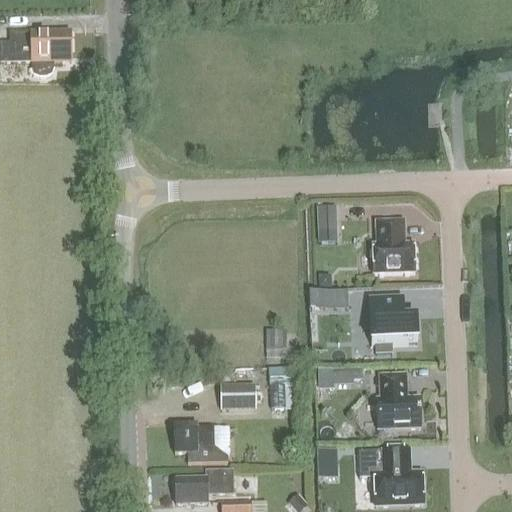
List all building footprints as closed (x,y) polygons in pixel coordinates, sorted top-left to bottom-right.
[(356,8),(355,0),(305,0),(306,11),(356,8)] [(0,65),(31,65),(31,71),(33,77),(39,79),(45,79),(51,77),(53,71),(53,65),(70,64),(70,34),(12,35),(12,45),(0,45),(0,65)] [(316,237),(334,236),(333,212),(315,213),(316,237)] [(403,241),(404,241),(404,225),(375,225),(375,249),(372,249),(373,278),(414,278),(413,248),(403,248),(403,241)] [(331,291),(330,279),(317,279),(318,292),(331,291)] [(401,294),(373,295),(374,313),(369,314),(370,342),(374,341),(375,349),(390,349),(390,341),(416,340),(415,312),(402,312),(401,294)] [(287,331),(266,332),(266,353),(287,353),(287,331)] [(403,403),(403,397),(405,397),(405,379),(379,380),(380,404),(376,404),(377,434),(420,432),(419,402),(403,403)] [(270,412),(295,411),(294,387),(269,388),(270,412)] [(219,389),(220,414),(255,414),(255,389),(219,389)] [(173,428),(173,456),(186,456),(187,467),(227,466),(227,460),(213,450),(213,430),(196,431),(196,427),(173,428)] [(408,453),(357,455),(358,480),(373,479),(374,510),(422,508),(421,476),(405,477),(405,471),(409,471),(408,453)] [(206,497),(232,497),(231,473),(205,474),(205,480),(174,481),(174,507),(207,506),(206,497)] [(304,511),(308,509),(297,497),(287,507),(292,511),(304,511)]
